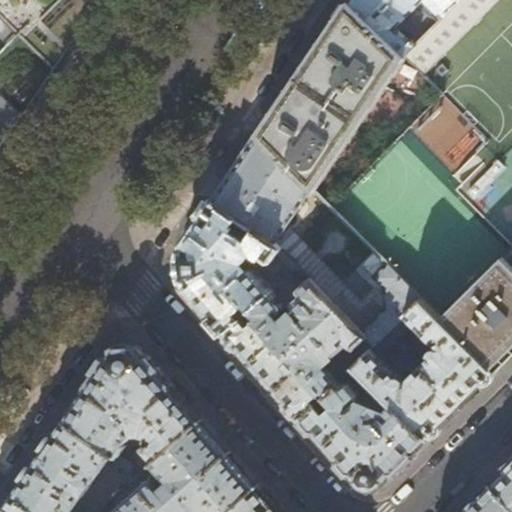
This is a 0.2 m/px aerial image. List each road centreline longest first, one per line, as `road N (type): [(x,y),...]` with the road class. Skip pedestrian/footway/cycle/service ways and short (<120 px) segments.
road 1 (residential): [(72,225),(335,511)]
road 2 (tertiary): [(72,225),(226,0)]
road 3 (residential): [(405,511),(511,406)]
road 4 (unknown): [(125,38),(210,141)]
road 5 (tertiary): [(0,331),(72,225)]
